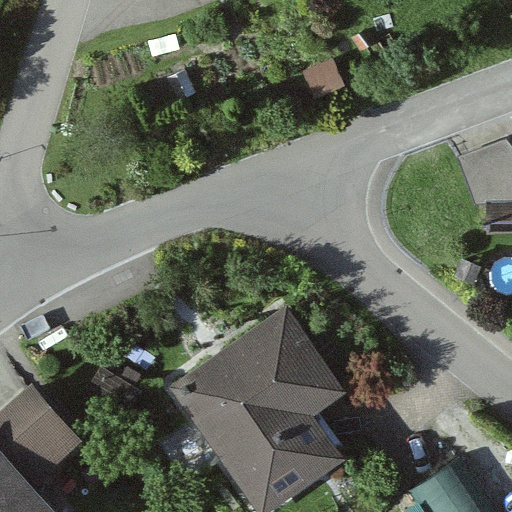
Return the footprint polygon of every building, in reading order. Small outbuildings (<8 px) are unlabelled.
[(336,52),(308,65),(319,91),(347,78),(336,52)] [(511,194),(511,140),(508,135),(460,151),(476,198),(511,194)] [(477,274),(483,255),(462,249),(456,268),(477,274)] [(347,379),(289,296),(170,379),(261,509),(347,449),(314,402),(347,379)] [(101,362),(86,391),(125,412),(141,384),(101,362)] [(85,442),(35,387),(0,422),(0,430),(47,480),(85,442)] [(416,474),(440,511),(482,511),(508,495),(470,438),(416,474)] [(0,511),(55,511),(0,450),(0,511)]
